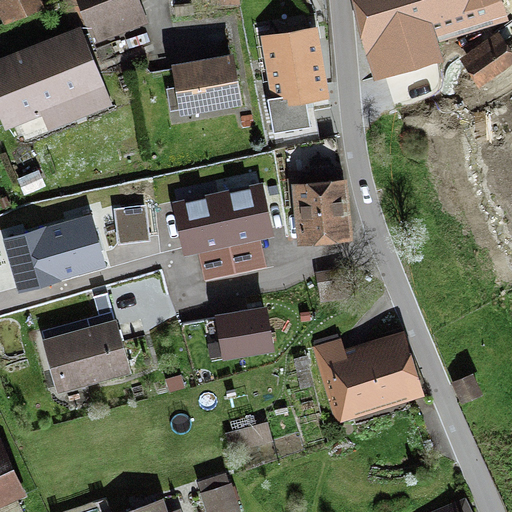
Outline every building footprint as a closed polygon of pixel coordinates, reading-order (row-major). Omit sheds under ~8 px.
[(0,0),(0,11),(5,23),(26,14),(19,0),(0,0)] [(39,0),(19,0),(26,14),(43,8),(39,0)] [(139,0),(78,0),(94,41),(148,20),(139,0)] [(500,0),(354,0),(377,77),(436,59),(427,28),(502,5),(500,0)] [(318,21),(261,31),(273,94),(268,95),(274,127),(313,120),(308,97),(331,93),(318,21)] [(81,24),(0,55),(0,110),(7,127),(41,114),(47,129),(113,103),(81,24)] [(511,59),(500,42),(469,63),(481,80),(511,59)] [(230,58),(176,68),(183,108),(238,98),(230,58)] [(336,168),(330,137),(285,147),(291,199),(301,199),(305,236),(345,232),(340,183),(341,183),(340,168),(336,168)] [(265,178),(173,196),(185,252),(274,232),(265,178)] [(92,207),(0,232),(0,237),(15,290),(107,265),(92,207)] [(266,306),(219,313),(225,353),(272,345),(266,306)] [(89,328),(45,340),(50,360),(56,358),(63,383),(87,376),(89,381),(129,371),(117,325),(90,332),(89,328)] [(340,339),(314,346),(337,421),(346,418),(347,420),(355,418),(350,404),(415,384),(401,339),(369,349),(371,354),(347,361),(340,339)] [(471,374),(454,382),(463,399),(480,392),(471,374)] [(268,423),(227,434),(231,451),(272,440),(268,423)] [(0,499),(20,491),(0,446),(0,499)] [(211,477),(199,481),(203,492),(201,493),(207,511),(239,511),(240,511),(230,483),(215,488),(211,477)] [(471,511),(465,498),(439,510),(439,511),(471,511)] [(163,511),(159,500),(124,511),(163,511)]
